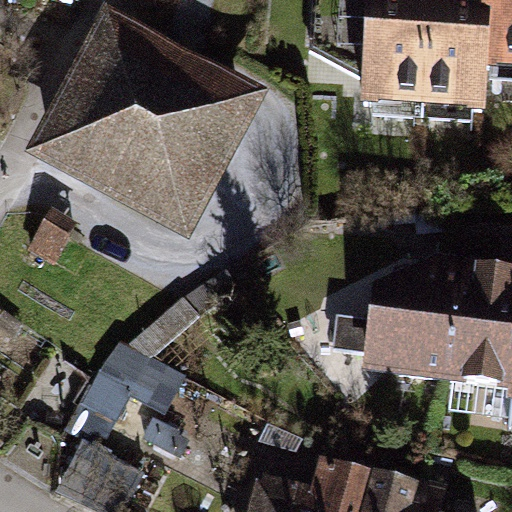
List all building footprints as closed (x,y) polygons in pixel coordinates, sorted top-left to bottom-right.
[(85,0),(31,0),(79,17),(85,0)] [(489,79),(493,0),(322,0),(317,65),(369,108),(487,119),(489,79)] [(511,0),(493,0),(489,79),(511,80),(511,0)] [(113,26),(37,169),(191,251),(268,109),(113,26)] [(371,382),(456,396),(474,265),(448,265),(381,298),(380,331),(349,329),(345,362),(374,365),(371,382)] [(456,396),(511,404),(511,270),(474,265),(456,396)] [(154,449),(190,382),(121,346),(85,412),(154,449)] [(318,498),(313,511),(360,511),(369,475),(326,464),(318,498)] [(406,511),(413,486),(369,475),(360,511),(406,511)] [(313,511),(318,498),(269,485),(261,511),(313,511)] [(438,511),(443,493),(413,486),(406,511),(438,511)]
